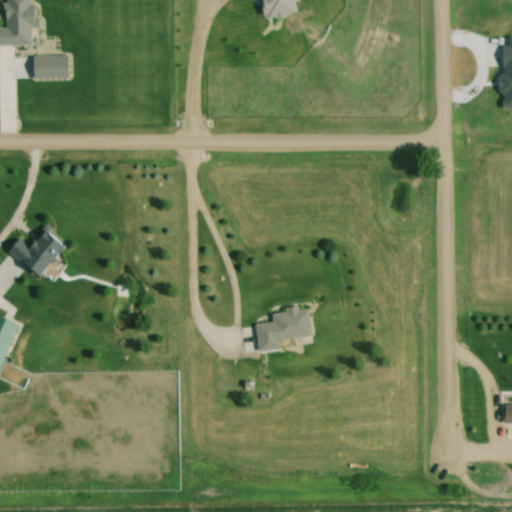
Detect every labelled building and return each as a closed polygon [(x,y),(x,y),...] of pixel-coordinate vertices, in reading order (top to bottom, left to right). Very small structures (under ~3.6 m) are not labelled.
[(254,0),(258,19),(294,13),(291,0),(254,0)] [(38,277),(62,245),(41,229),(22,254),(11,245),(6,252),(38,277)] [(308,337),(306,309),(270,312),(271,323),(254,324),(256,352),(278,350),(277,340),(308,337)] [(0,368),(16,323),(0,317),(0,368)] [(502,423),(511,423),(511,405),(502,405),(502,423)]
